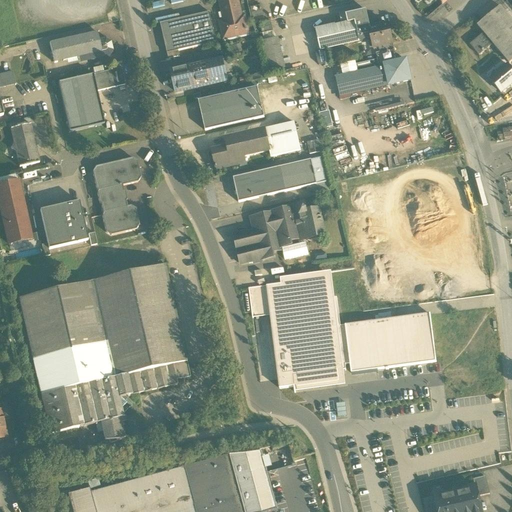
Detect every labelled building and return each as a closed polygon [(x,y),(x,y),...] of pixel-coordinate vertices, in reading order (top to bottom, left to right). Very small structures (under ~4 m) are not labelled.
[(220,23),(223,36),(247,30),(244,17),(241,18),(237,0),(219,0),(224,22),(220,23)] [(477,26),(484,34),(493,44),(509,64),(511,62),(511,20),(500,7),(477,26)] [(346,15),(347,23),(355,22),(357,32),(369,29),(370,29),(366,10),(346,15)] [(160,24),(167,54),(179,52),(217,43),(210,13),(160,24)] [(339,14),(342,25),(347,23),(346,15),(345,13),(339,14)] [(359,41),(357,32),(355,22),(347,23),(342,25),(316,31),(320,50),(359,41)] [(371,39),(373,48),(379,47),(392,44),(388,24),(370,29),(369,29),(371,39)] [(273,32),(272,26),(261,29),(262,34),(273,32)] [(371,39),(369,29),(357,32),(359,41),(371,39)] [(247,30),(223,36),(224,40),(248,34),(247,30)] [(99,41),(99,40),(97,33),(50,43),(54,63),(78,58),(98,54),(99,58),(109,56),(112,51),(110,43),(106,40),(99,41)] [(479,56),(493,44),(484,34),(470,45),(479,56)] [(264,43),(270,71),(284,68),(278,40),(264,43)] [(379,47),(380,53),(394,50),(392,44),(379,47)] [(376,54),(377,60),(379,66),(384,65),(397,62),(394,50),(380,53),(376,54)] [(167,54),(168,60),(180,57),(179,52),(167,54)] [(98,54),(78,58),(79,62),(99,58),(98,54)] [(198,65),(203,87),(228,81),(228,80),(224,81),(220,62),(223,61),(223,60),(198,65)] [(335,77),(340,97),(389,86),(384,65),(379,66),(377,60),(356,65),(357,72),(335,77)] [(384,65),(389,86),(411,81),(406,60),(397,62),(384,65)] [(228,80),(223,61),(220,62),(224,81),(228,80)] [(171,72),(176,93),(203,87),(198,65),(171,72)] [(511,70),(508,66),(490,81),(501,93),(511,83),(511,70)] [(121,69),(111,71),(93,75),(58,83),(69,132),(104,124),(101,111),(97,92),(115,88),(125,86),(121,69)] [(12,72),(0,74),(0,88),(15,86),(12,72)] [(198,102),(205,131),(264,118),(258,88),(198,102)] [(41,100),(18,106),(20,117),(44,112),(41,100)] [(321,128),(332,126),(330,110),(319,112),(321,128)] [(421,117),(420,111),(413,112),(414,119),(421,117)] [(16,152),(19,167),(23,167),(25,166),(26,167),(33,165),(35,164),(39,163),(35,147),(39,143),(34,140),(30,124),(26,125),(24,125),(16,127),(17,127),(15,127),(15,128),(11,128),(14,144),(11,149),(16,152)] [(294,124),(265,130),(270,151),(269,151),(271,158),(301,151),(294,124)] [(511,126),(503,128),(505,137),(511,135),(511,126)] [(227,149),(230,160),(238,159),(244,157),(269,151),(270,151),(265,130),(225,139),(227,149)] [(318,141),(313,142),(315,154),(321,152),(318,141)] [(313,142),(307,143),(309,155),(315,154),(313,142)] [(212,151),(216,170),(239,165),(238,159),(230,160),(227,149),(222,150),(222,149),(212,151)] [(106,233),(111,236),(136,230),(139,225),(135,209),(131,206),(127,207),(126,201),(127,200),(125,192),(124,191),(122,186),(138,183),(141,178),(137,162),(132,159),(95,167),(92,172),(99,203),(101,204),(103,213),(102,215),(106,233)] [(321,159),(311,161),(317,185),(326,183),(321,159)] [(239,203),(317,185),(311,161),(233,179),(239,203)] [(0,206),(2,217),(8,244),(32,239),(26,212),(19,180),(0,184),(0,206)] [(315,196),(305,198),(307,204),(317,202),(315,196)] [(47,243),(48,249),(87,241),(79,202),(40,210),(47,243)] [(241,262),(241,264),(253,262),(253,264),(263,261),(262,260),(274,257),(273,253),(281,251),(280,248),(292,245),(291,241),(306,238),(315,236),(315,238),(322,237),(322,234),(319,224),(322,224),(319,209),(306,212),(306,210),(303,208),(300,209),(298,211),(299,216),(293,217),(291,209),(284,211),(283,210),(271,213),(272,216),(264,218),(264,219),(252,222),(254,232),(247,234),(246,232),(234,234),(235,237),(233,237),(235,249),(237,249),(238,252),(236,253),(239,263),(241,262)] [(272,216),(271,213),(251,217),(252,222),(264,219),(264,218),(272,216)] [(88,234),(91,246),(96,245),(94,233),(88,234)] [(41,245),(44,256),(50,255),(48,249),(47,243),(41,245)] [(41,396),(51,393),(186,363),(164,266),(19,299),(41,396)] [(280,279),(281,285),(249,289),(252,318),(270,315),(279,389),(339,381),(338,371),(329,299),(325,273),(280,279)] [(337,298),(329,299),(338,371),(346,370),(345,364),(350,364),(351,373),(436,362),(430,315),(340,326),(337,298)] [(123,418),(123,416),(122,413),(128,407),(119,399),(125,398),(127,400),(130,397),(177,386),(176,381),(176,380),(179,380),(179,381),(190,378),(186,363),(51,393),(60,433),(96,425),(125,419),(124,418),(123,418)] [(41,396),(50,435),(60,433),(51,393),(41,396)] [(337,416),(346,415),(345,402),(337,403),(337,416)] [(0,412),(1,412),(2,421),(9,420),(5,403),(0,404),(0,412)] [(104,442),(118,442),(124,440),(121,425),(126,423),(125,419),(96,425),(98,434),(102,433),(104,442)] [(261,451),(246,453),(262,511),(267,511),(277,509),(262,451),(261,451)] [(262,511),(246,453),(229,454),(185,466),(91,492),(95,511),(262,511)] [(476,487),(478,497),(490,495),(485,477),(473,480),(475,488),(476,487)] [(90,479),(91,487),(101,486),(100,478),(90,479)] [(481,511),(480,506),(478,497),(476,487),(475,488),(475,490),(436,499),(436,497),(435,497),(438,511),(481,511)] [(89,488),(68,494),(71,506),(72,511),(95,511),(91,492),(89,488)] [(65,507),(71,506),(68,494),(61,495),(65,507)] [(19,506),(16,495),(10,496),(12,507),(19,506)] [(423,500),(425,511),(438,511),(435,497),(423,500)]
